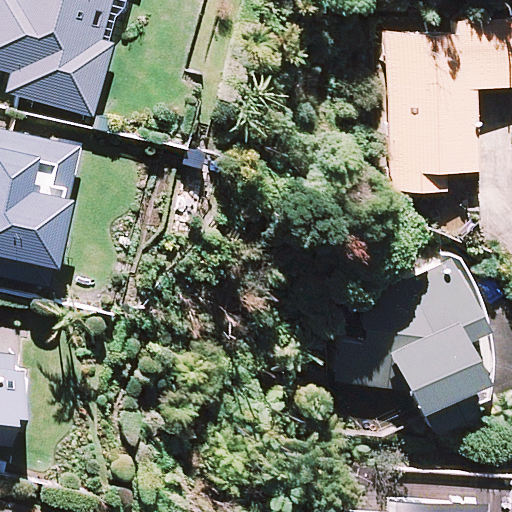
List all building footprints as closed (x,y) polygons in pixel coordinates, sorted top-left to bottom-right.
[(0,0),(0,62),(10,65),(5,88),(90,109),(116,0),(0,0)] [(511,78),(511,14),(453,15),(453,26),(381,27),(383,184),(442,183),(441,162),(472,162),(470,79),(511,78)] [(74,142),(0,126),(0,269),(46,279),(74,142)] [(483,311),(446,249),(362,299),(357,293),(336,306),(329,376),(387,381),(400,373),(428,425),(471,403),(468,399),(468,388),(471,347),(459,326),(483,311)] [(0,440),(11,442),(19,351),(0,349),(0,440)] [(343,503),(343,511),(477,511),(478,475),(368,475),(368,503),(343,503)]
